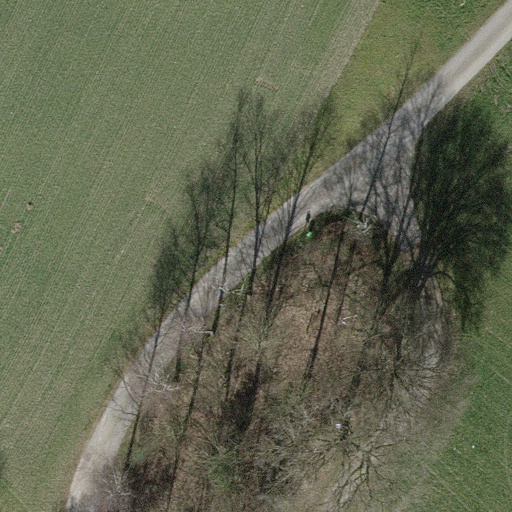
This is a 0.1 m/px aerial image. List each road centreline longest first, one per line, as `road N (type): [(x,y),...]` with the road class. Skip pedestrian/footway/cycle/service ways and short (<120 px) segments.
road 1 (track): [(369,158),(235,261),(150,361),(88,482),(85,511)]
road 2 (track): [(336,511),(433,365),(435,313),(404,220),(369,158)]
road 3 (track): [(511,22),(369,158)]
